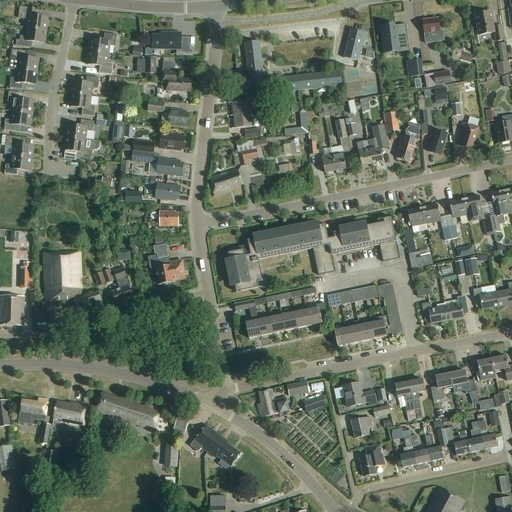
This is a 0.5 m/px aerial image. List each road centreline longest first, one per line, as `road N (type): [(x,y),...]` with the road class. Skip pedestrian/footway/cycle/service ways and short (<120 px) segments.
road 1 (residential): [(195,226),(511,160)]
road 2 (residential): [(221,391),(511,332)]
road 3 (unclassified): [(195,226),(213,7)]
road 4 (residential): [(51,167),(73,0)]
road 5 (unclassified): [(64,366),(153,382),(214,407)]
road 6 (unclassified): [(214,407),(284,457),(329,505)]
road 7 (residential): [(70,342),(207,292)]
road 8 (tertiary): [(213,7),(79,0)]
